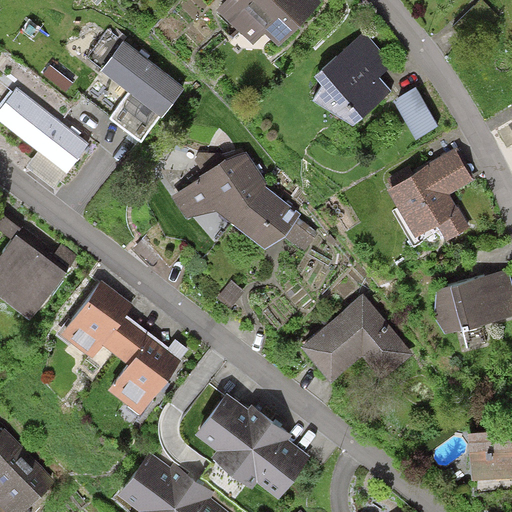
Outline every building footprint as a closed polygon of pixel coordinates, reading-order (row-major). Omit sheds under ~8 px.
[(219,0),(217,2),(254,40),(265,29),(279,42),(321,0),(219,0)] [(498,12),(484,0),(478,0),(452,27),(464,40),(477,26),(481,30),(498,12)] [(393,63),(366,29),(316,68),(323,77),(313,95),(356,118),(392,90),(379,74),(393,63)] [(184,82),(123,33),(99,63),(129,87),(111,110),(141,135),(184,82)] [(417,82),(396,93),(417,132),(438,121),(417,82)] [(88,138),(17,84),(0,106),(0,115),(39,144),(68,166),(88,138)] [(68,166),(39,144),(27,159),(56,182),(68,166)] [(458,145),(389,184),(415,231),(436,219),(447,238),(471,224),(453,192),(476,179),(458,145)] [(266,173),(246,147),(171,190),(187,214),(216,204),(234,217),(265,184),(266,173)] [(301,210),(265,184),(234,217),(268,242),(281,232),(289,226),(297,215),(301,210)] [(0,224),(11,233),(16,226),(20,221),(0,205),(0,224)] [(320,230),(297,215),(289,226),(281,232),(306,249),(320,230)] [(51,253),(16,226),(11,233),(0,246),(0,290),(30,314),(67,266),(51,253)] [(152,228),(141,239),(166,265),(177,253),(152,228)] [(60,241),(51,253),(67,266),(77,254),(60,241)] [(511,264),(511,265),(438,282),(435,311),(447,328),(511,312),(511,264)] [(134,301),(102,275),(60,326),(90,351),(102,337),(113,346),(135,317),(126,311),(134,301)] [(362,289),(301,339),(331,375),(362,349),(385,376),(415,352),(362,289)] [(185,356),(135,317),(113,346),(128,358),(108,383),(142,409),(185,356)] [(226,388),(197,426),(217,442),(212,449),(255,482),(259,476),(279,491),(309,452),(288,437),(293,430),(254,400),(249,406),(226,388)] [(511,420),(469,425),(475,485),(511,481),(511,420)] [(3,427),(0,423),(0,502),(9,511),(19,511),(56,479),(5,424),(3,427)] [(146,448),(117,486),(138,502),(133,509),(136,511),(228,511),(209,497),(214,490),(174,460),(170,466),(146,448)]
